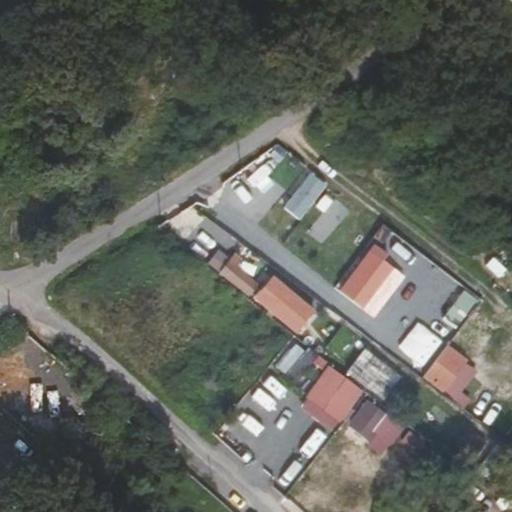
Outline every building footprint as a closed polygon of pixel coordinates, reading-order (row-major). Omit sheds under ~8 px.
[(333,302),(350,314),(371,285),(355,273),(333,302)] [(220,292),(228,281),(223,278),(216,288),(220,292)] [(248,296),(228,281),(220,292),(241,306),(248,296)] [(259,285),(250,297),(259,303),(268,291),(259,285)] [(241,310),(284,341),(293,329),(286,324),(295,311),(268,291),(259,303),(250,297),(241,310)] [(363,345),(346,368),(384,395),(401,373),(363,345)] [(444,363),(428,384),(446,397),(461,376),(444,363)] [(298,410),(336,431),(361,386),(323,365),(298,410)] [(491,420),(511,402),(511,398),(498,382),(475,401),(491,420)] [(0,399),(12,411),(25,397),(11,383),(0,394),(0,399)] [(381,454),(403,429),(368,398),(346,422),(381,454)] [(270,431),(292,446),(308,421),(286,407),(270,431)] [(471,458),(484,441),(467,427),(454,445),(471,458)] [(215,511),(204,502),(194,511),(215,511)]
